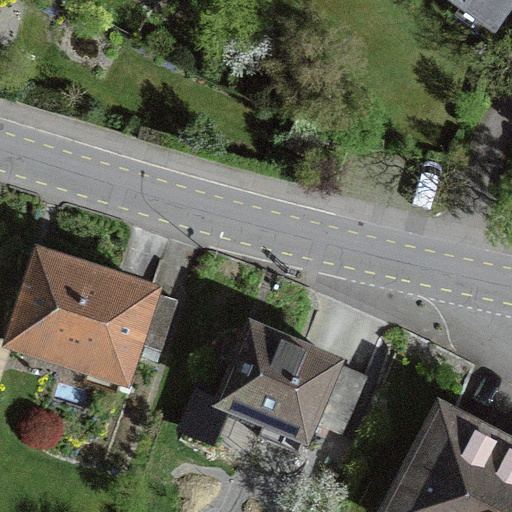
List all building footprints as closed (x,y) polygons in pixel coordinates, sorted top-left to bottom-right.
[(511,0),(459,0),(496,27),(511,5),(511,0)] [(40,257),(13,341),(124,378),(135,343),(160,351),(177,301),(40,257)] [(253,330),(223,402),(226,404),(267,421),(261,436),(298,451),(311,420),(341,433),(365,377),(253,330)] [(211,441),(226,404),(223,402),(200,391),(183,429),(211,441)] [(511,511),(511,452),(443,416),(392,511),(511,511)]
